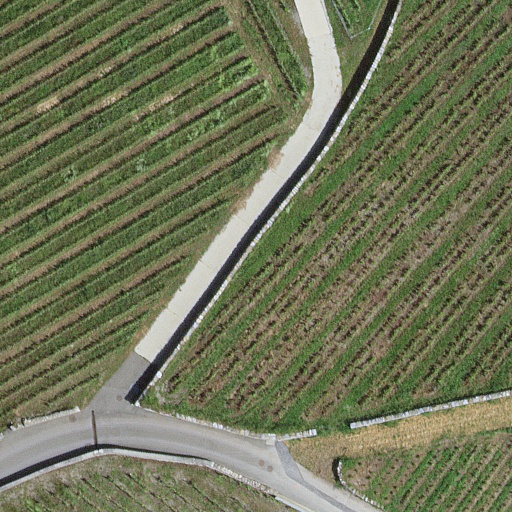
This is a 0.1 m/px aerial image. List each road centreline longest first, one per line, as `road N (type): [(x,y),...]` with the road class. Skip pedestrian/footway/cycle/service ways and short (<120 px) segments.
road 1 (track): [(303,0),(326,73),(326,113),(102,432)]
road 2 (track): [(0,462),(53,439),(150,435),(266,472),(339,511)]
